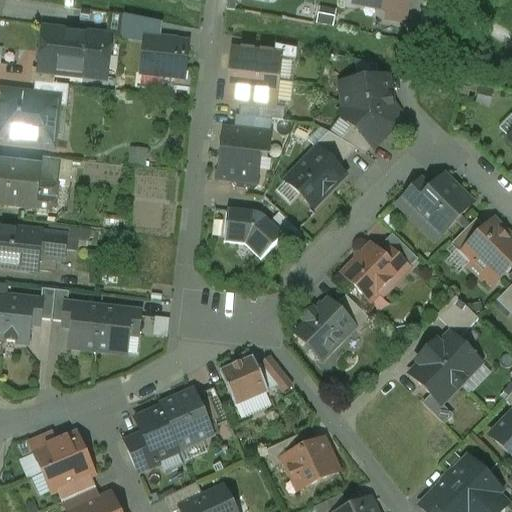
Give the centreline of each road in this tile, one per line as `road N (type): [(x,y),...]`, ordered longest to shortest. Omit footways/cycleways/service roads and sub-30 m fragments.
road 1 (residential): [(218,0),(186,290),(211,344)]
road 2 (residential): [(434,136),(259,318)]
road 3 (residential): [(259,318),(401,511)]
road 4 (residential): [(417,0),(403,76),(409,109),(434,136)]
road 5 (residential): [(211,344),(96,407)]
